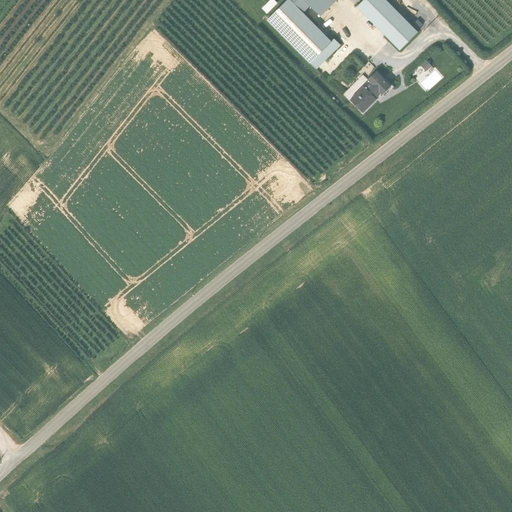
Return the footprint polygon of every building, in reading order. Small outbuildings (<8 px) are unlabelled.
[(286,0),(267,21),(316,70),(340,46),(334,39),(331,42),(303,13),(310,6),(320,17),(336,0),(286,0)] [(385,0),(363,0),(356,7),(399,51),(418,32),(385,0)] [(429,59),(423,63),(426,69),(433,65),(429,59)] [(427,70),(424,66),(415,72),(426,89),(443,78),(435,65),(427,70)] [(364,86),(349,100),(362,113),(376,100),(375,99),(380,93),(382,95),(390,87),(375,72),(367,80),(370,83),(365,88),(364,86)] [(354,88),(347,94),(350,97),(357,91),(354,88)]
